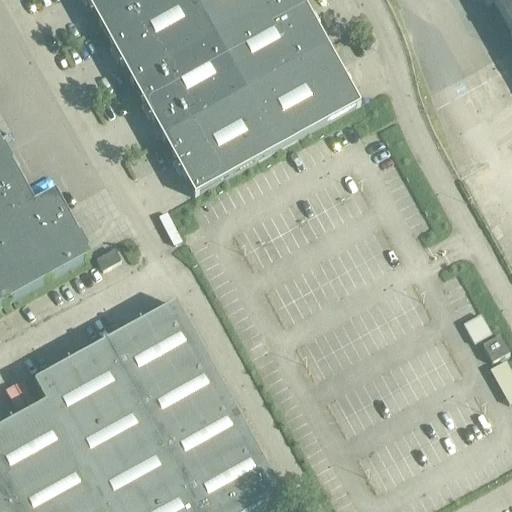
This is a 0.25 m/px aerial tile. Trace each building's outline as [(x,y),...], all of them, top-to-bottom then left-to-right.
[(360,109),(299,0),(83,0),(194,200),(360,109)] [(511,0),(491,0),(493,2),(511,35),(510,35),(511,39),(511,0)] [(0,228),(35,210),(34,208),(11,167),(13,166),(3,149),(2,150),(0,146),(0,228)] [(88,254),(80,237),(78,238),(55,196),(34,208),(35,210),(0,228),(0,297),(5,308),(90,261),(87,255),(88,254)] [(121,265),(115,254),(115,253),(96,263),(102,275),(121,265)] [(271,479),(176,309),(175,309),(107,346),(106,344),(104,346),(195,511),(258,511),(281,499),(271,479)] [(509,357),(500,339),(482,349),(492,367),(509,357)] [(195,511),(104,346),(102,347),(103,349),(35,386),(34,388),(45,407),(104,511),(195,511)] [(504,391),(510,387),(511,388),(511,373),(504,364),(491,374),(504,391)] [(104,511),(45,407),(0,432),(0,488),(13,511),(104,511)] [(13,511),(0,488),(0,511),(13,511)]
